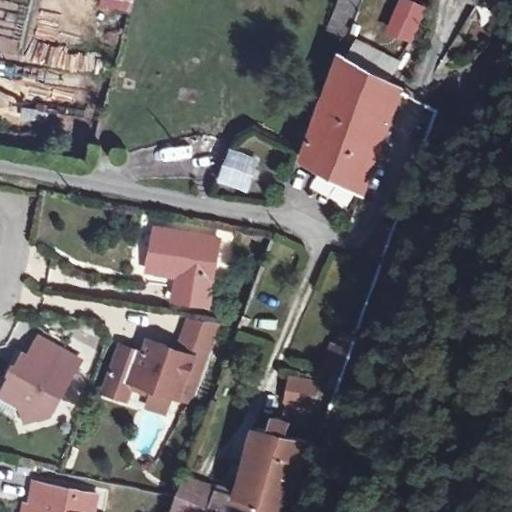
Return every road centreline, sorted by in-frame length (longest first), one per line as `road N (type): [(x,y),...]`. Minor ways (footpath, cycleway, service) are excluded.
road 1 (residential): [(0,174),(303,236)]
road 2 (unclassified): [(422,255),(394,340),(316,511)]
road 3 (track): [(511,49),(422,255)]
